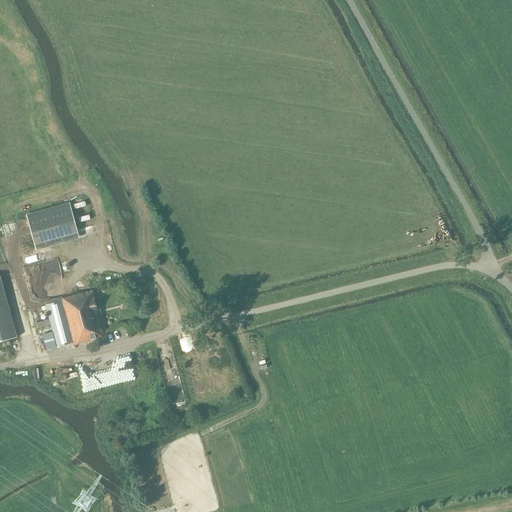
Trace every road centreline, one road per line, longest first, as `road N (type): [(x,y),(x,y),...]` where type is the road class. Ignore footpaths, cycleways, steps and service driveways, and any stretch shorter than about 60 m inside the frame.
road 1 (unclassified): [(511,292),(347,0)]
road 2 (track): [(91,194),(110,261),(160,279),(179,330)]
road 3 (track): [(199,434),(262,406),(236,316)]
